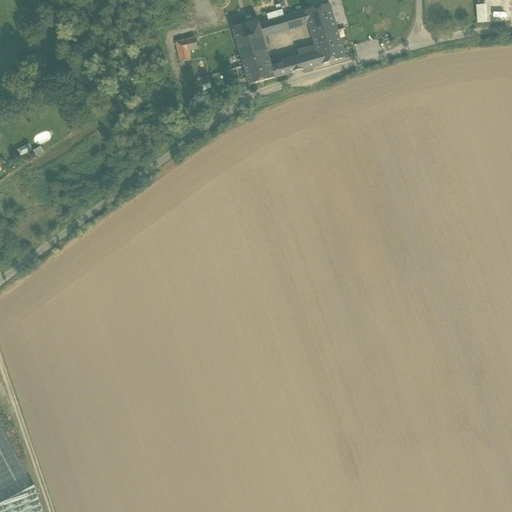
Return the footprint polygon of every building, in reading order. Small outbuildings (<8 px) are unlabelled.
[(478,23),(489,23),(487,4),(477,5),(478,23)] [(328,5),(272,22),(275,34),(279,33),(309,24),(318,55),(291,62),(294,73),(344,58),(329,5),(328,5)] [(257,20),(232,28),(243,65),(243,67),(269,59),(257,20)] [(195,38),(175,43),(180,62),(190,60),(188,51),(198,49),(195,38)] [(269,59),(243,67),(246,77),(249,85),(274,78),(271,68),(269,59)] [(291,62),(271,68),(274,78),(294,73),(291,62)] [(243,65),(233,68),(237,79),(246,77),(243,67),(243,65)] [(207,74),(192,78),(194,86),(209,81),(207,74)] [(28,145),(17,149),(19,156),(30,152),(28,145)] [(0,511),(42,511),(34,486),(32,487),(0,426),(0,511)]
